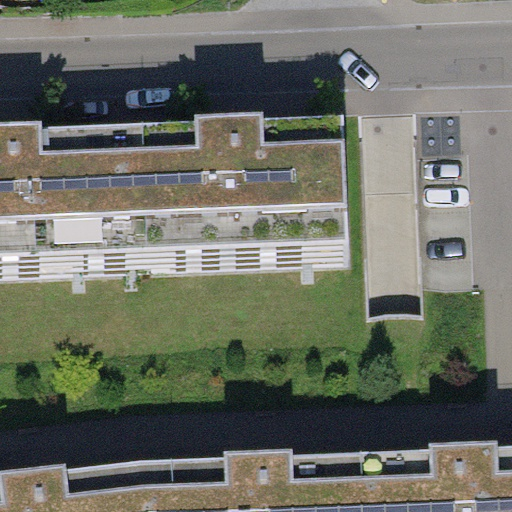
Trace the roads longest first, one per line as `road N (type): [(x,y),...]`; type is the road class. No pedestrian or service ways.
road 1 (residential): [(321,59),(0,68)]
road 2 (residential): [(511,55),(321,59)]
